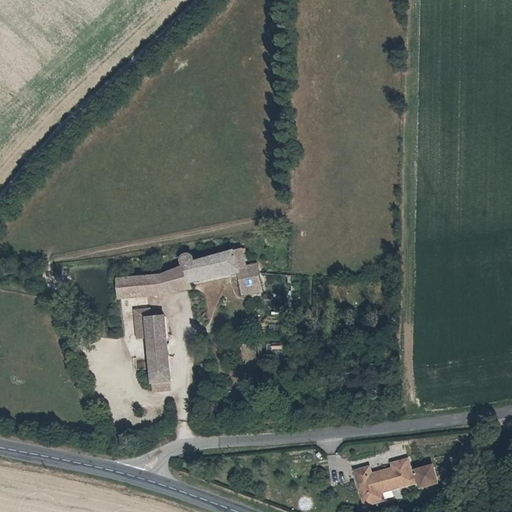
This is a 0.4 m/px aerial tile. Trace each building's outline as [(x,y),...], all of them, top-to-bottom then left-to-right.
[(118,286),(121,303),(143,301),(197,294),(196,283),(248,275),(245,255),(195,265),(193,261),(191,259),(188,257),(185,257),(182,258),(179,260),(178,263),(178,266),(180,269),(166,279),(118,286)] [(248,299),(267,296),(265,277),(249,280),(245,280),(248,299)] [(124,327),(136,326),(145,325),(143,301),(121,303),(124,327)] [(166,322),(145,325),(147,340),(153,397),(168,396),(168,388),(172,388),(166,322)] [(147,340),(145,325),(136,326),(137,341),(147,340)] [(397,471),(371,478),(369,469),(356,472),(366,506),(384,501),(383,495),(397,491),(420,485),(421,490),(439,485),(434,466),(417,471),(419,476),(412,478),(408,462),(395,466),(397,471)] [(291,468),(290,476),(299,477),(300,469),(291,468)]
